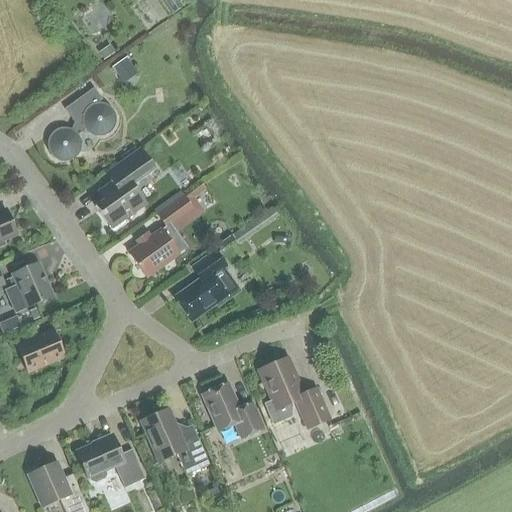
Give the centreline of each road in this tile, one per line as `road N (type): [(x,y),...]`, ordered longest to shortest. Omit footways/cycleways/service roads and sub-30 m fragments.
road 1 (residential): [(124,308),(0,144)]
road 2 (residential): [(67,421),(201,365)]
road 3 (residential): [(67,421),(124,308)]
